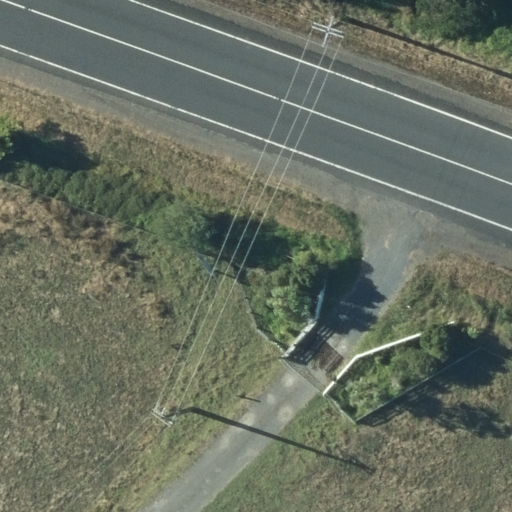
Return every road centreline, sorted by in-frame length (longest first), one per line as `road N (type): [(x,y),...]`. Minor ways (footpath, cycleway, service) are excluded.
road 1 (tertiary): [(0,7),(511,187)]
road 2 (unknown): [(484,178),(308,372),(165,511)]
